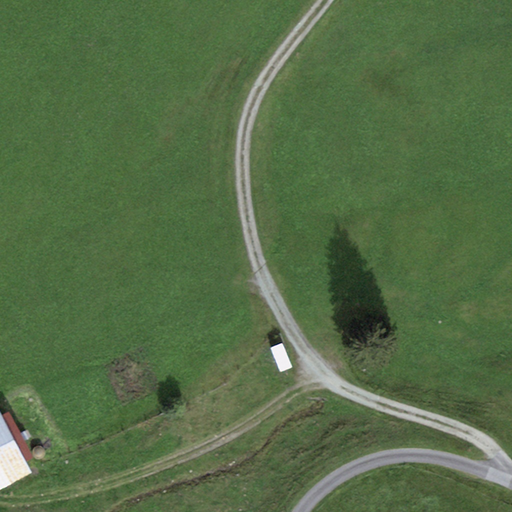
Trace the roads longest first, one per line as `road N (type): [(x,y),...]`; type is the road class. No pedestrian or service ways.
road 1 (track): [(503,477),(495,453),(478,439),(347,392),(322,374),(272,298),(250,242),(241,175),(247,117),(263,79),(325,0)]
road 2 (track): [(322,374),(190,454),(133,477),(50,499),(0,500)]
road 3 (track): [(511,481),(461,451),(367,447),(322,478),(305,511)]
